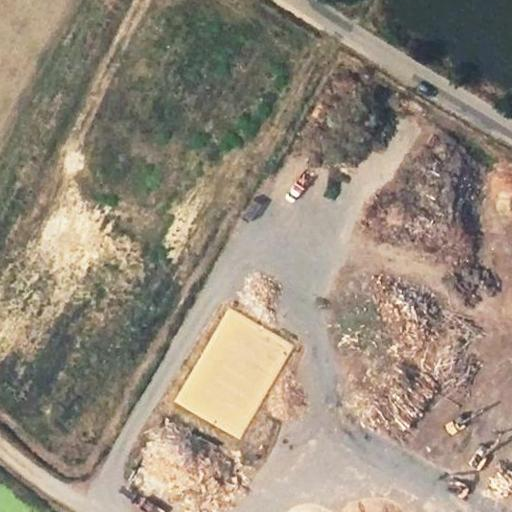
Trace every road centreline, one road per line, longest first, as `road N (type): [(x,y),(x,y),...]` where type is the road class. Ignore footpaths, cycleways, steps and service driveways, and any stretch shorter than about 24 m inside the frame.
road 1 (residential): [(276,0),(511,143)]
road 2 (unknown): [(454,511),(387,486),(359,487),(313,511)]
